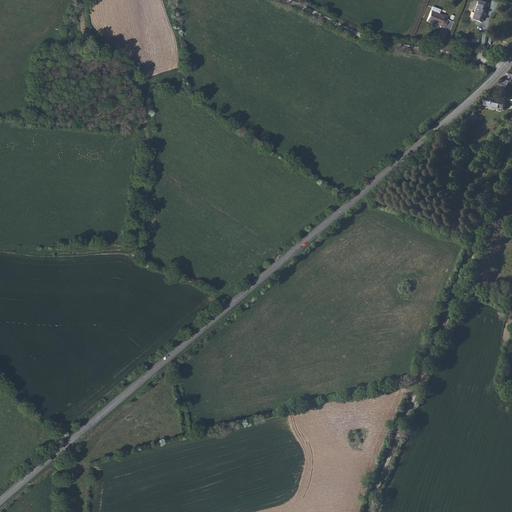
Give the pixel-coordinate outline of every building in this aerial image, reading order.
[(481,0),(470,0),(466,12),(476,16),(481,4),(480,3),(481,0)] [(486,25),(494,5),(489,3),(482,22),(479,21),(478,22),(486,25)] [(438,11),(425,7),(420,17),(434,23),(433,24),(437,25),(441,15),(437,14),(438,11)] [(511,81),(511,76),(511,72),(508,70),(502,77),(511,81)] [(484,98),(480,98),(479,101),(501,108),(505,95),(492,91),(490,97),(484,95),(484,98)]
